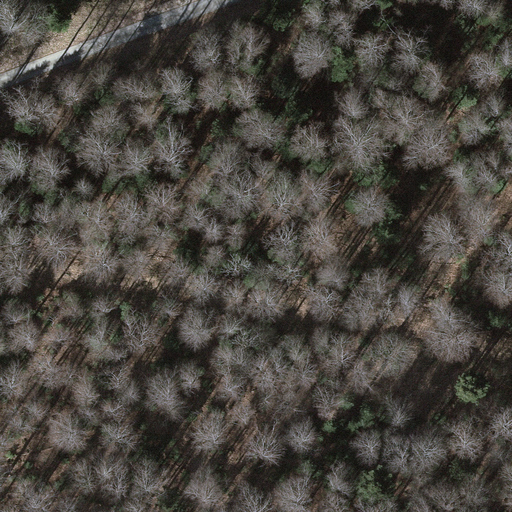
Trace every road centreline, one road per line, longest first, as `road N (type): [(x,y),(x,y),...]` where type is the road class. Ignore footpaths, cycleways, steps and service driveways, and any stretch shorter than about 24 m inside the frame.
road 1 (track): [(0,268),(415,320),(511,347)]
road 2 (unclassified): [(218,0),(0,80)]
